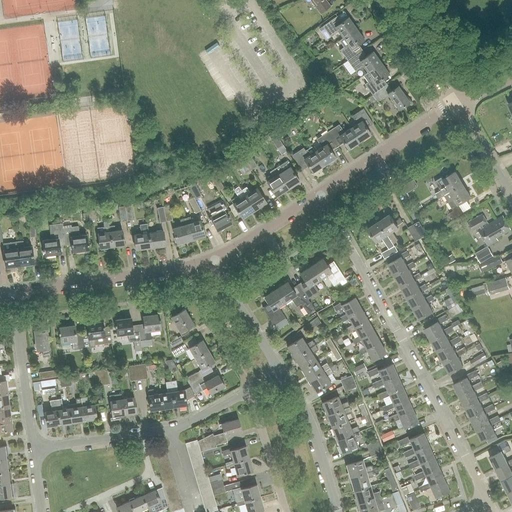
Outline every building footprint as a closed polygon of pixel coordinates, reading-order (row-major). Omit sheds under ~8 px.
[(122,0),(79,22),(107,77),(135,62),(143,77),(144,76),(170,127),(164,130),(167,137),(179,131),(192,157),(231,137),(189,54),(220,38),(212,22),(211,23),(199,0),(122,0)] [(312,0),(311,1),(321,14),(330,7),(325,0),(312,0)] [(334,18),(323,26),(319,29),(326,39),(330,36),(338,31),(343,38),(356,28),(348,17),(339,24),(334,18)] [(356,28),(339,41),(344,47),(340,50),(348,60),(359,52),(354,46),(364,39),(356,28)] [(348,60),(355,71),(363,65),(368,72),(381,62),(373,52),(363,58),(359,52),(348,60)] [(389,73),(381,62),(368,72),(363,75),(368,82),(365,84),(372,95),(387,84),(383,86),(379,80),(389,73)] [(315,78),(320,86),(325,83),(319,75),(315,78)] [(374,101),(376,99),(377,101),(387,94),(398,110),(409,102),(398,87),(391,92),(386,86),(369,98),(371,101),(373,99),(374,101)] [(350,128),(359,142),(370,135),(364,125),(370,120),(363,109),(356,113),(358,116),(353,119),(356,124),(350,128)] [(338,125),(334,128),(327,132),(335,144),(342,139),(348,149),(359,142),(350,128),(343,133),(338,125)] [(275,132),(269,136),(277,148),(283,144),(275,132)] [(316,139),(318,142),(321,147),(315,151),(324,165),(335,158),(329,148),(335,144),(327,132),(316,139)] [(303,148),(299,150),(292,155),(300,167),(306,163),(312,173),(324,165),(315,151),(308,155),(303,148)] [(248,152),(242,155),(251,169),(257,166),(248,152)] [(246,173),(251,169),(242,155),(237,159),(246,173)] [(286,161),(279,165),(275,168),(288,189),(299,181),(286,161)] [(288,189),(275,168),(269,172),(273,177),(267,182),(276,196),(288,189)] [(438,200),(444,196),(463,185),(456,172),(443,180),(441,178),(435,182),(440,190),(441,191),(435,194),(438,200)] [(215,173),(210,177),(218,191),(224,187),(215,173)] [(408,185),(404,187),(405,191),(417,186),(414,179),(407,182),(408,185)] [(194,183),(188,186),(192,194),(194,197),(195,199),(201,196),(194,183)] [(463,185),(444,196),(453,211),(449,214),(452,219),(463,212),(458,205),(471,197),(463,185)] [(247,186),(242,189),(255,210),(267,203),(257,187),(251,192),(247,186)] [(238,195),(232,200),(233,203),(234,202),(243,217),(255,210),(242,189),(237,193),(238,195)] [(194,197),(189,200),(195,213),(201,211),(195,199),(194,197)] [(169,205),(163,207),(166,221),(172,220),(169,205)] [(218,229),(230,223),(224,209),(217,213),(213,205),(209,207),(212,215),(211,216),(218,229)] [(131,206),(124,207),(126,221),(133,220),(131,206)] [(160,222),(166,221),(163,207),(157,208),(160,222)] [(95,210),(89,211),(89,212),(90,222),(91,226),(97,225),(95,210)] [(398,228),(396,226),(403,222),(400,218),(394,222),(389,215),(378,222),(387,235),(393,244),(397,241),(392,232),(398,228)] [(472,231),(477,228),(488,246),(498,240),(497,238),(511,229),(503,216),(489,225),(488,224),(483,227),(482,225),(487,222),(482,215),(468,223),(469,226),(468,226),(470,230),(472,230),(472,231)] [(186,224),(191,239),(205,235),(200,220),(191,222),(190,216),(184,218),(186,224)] [(186,224),(184,218),(180,219),(181,225),(172,228),(177,243),(191,239),(186,224)] [(112,246),(109,226),(108,221),(103,222),(104,227),(97,228),(100,248),(112,246)] [(413,225),(421,238),(426,235),(419,221),(413,225)] [(55,223),(55,224),(49,225),(51,238),(42,239),(44,255),(60,253),(59,245),(65,244),(62,227),(62,222),(55,223)] [(387,235),(378,222),(368,229),(376,242),(382,239),(388,249),(381,253),(384,259),(397,251),(394,246),(393,244),(387,235)] [(140,233),(134,234),(136,249),(150,247),(148,232),(147,224),(139,225),(140,233)] [(86,233),(79,234),(78,225),(62,227),(65,244),(71,243),(72,251),(88,249),(86,233)] [(421,238),(413,225),(408,228),(415,241),(421,238)] [(109,226),(112,246),(124,244),(122,229),(115,230),(114,226),(109,226)] [(148,232),(150,247),(165,245),(163,230),(148,232)] [(22,240),(16,241),(19,265),(33,263),(31,245),(23,246),(22,240)] [(10,242),(3,243),(4,249),(3,249),(5,267),(19,265),(16,241),(10,242)] [(476,255),(480,263),(493,256),(489,248),(476,255)] [(410,249),(407,251),(406,250),(399,254),(401,257),(387,264),(394,275),(407,267),(406,266),(402,259),(409,255),(412,253),(410,249)] [(500,256),(479,265),(482,272),(503,262),(500,256)] [(310,266),(319,280),(326,276),(333,286),(344,279),(335,265),(329,269),(322,259),(310,266)] [(413,262),(406,266),(407,267),(394,275),(400,286),(413,278),(412,276),(409,270),(415,266),(413,262)] [(300,288),(307,299),(314,294),(312,291),(316,289),(312,284),(319,280),(310,266),(299,274),(306,284),(300,288)] [(400,286),(406,297),(420,290),(418,287),(415,281),(421,277),(419,273),(412,276),(413,278),(400,286)] [(486,284),(469,289),(471,297),(474,296),(474,298),(487,295),(486,292),(489,291),(489,294),(509,289),(506,277),(486,283),(486,284)] [(286,282),(275,290),(284,303),(291,299),(296,306),(300,303),(308,315),(315,310),(307,299),(300,288),(293,292),(286,282)] [(406,297),(413,308),(426,301),(424,299),(421,292),(428,288),(425,284),(418,287),(420,290),(406,297)] [(284,303),(275,290),(264,297),(271,307),(264,311),(273,325),(284,318),(277,307),(284,303)] [(426,301),(413,308),(419,319),(432,312),(427,303),(434,299),(431,295),(424,299),(426,301)] [(454,295),(444,301),(449,309),(459,303),(454,295)] [(342,307),(345,314),(346,316),(360,308),(354,297),(340,304),(339,302),(333,306),(335,311),(342,307)] [(346,316),(345,314),(339,317),(341,322),(348,318),(351,324),(353,327),(366,319),(360,308),(346,316)] [(185,328),(193,324),(185,309),(172,317),(179,329),(178,329),(182,336),(188,332),(185,328)] [(151,345),(151,339),(150,331),(160,329),(159,320),(160,320),(160,318),(159,318),(158,314),(143,316),(144,324),(138,324),(141,353),(142,353),(141,346),(151,345)] [(444,333),(443,331),(439,324),(449,319),(446,314),(436,320),(438,321),(424,329),(430,340),(444,333)] [(141,353),(138,324),(132,325),(131,317),(115,319),(115,324),(114,324),(115,326),(117,335),(127,334),(128,342),(134,341),(135,354),(141,353)] [(317,317),(307,325),(310,330),(321,322),(317,317)] [(353,327),(351,324),(345,328),(347,333),(354,329),(357,336),(359,338),(372,330),(366,319),(353,327)] [(430,340),(437,351),(450,344),(449,341),(445,335),(455,330),(453,327),(460,323),(458,320),(451,324),(452,325),(443,331),(444,333),(430,340)] [(94,346),(94,345),(112,342),(110,327),(104,328),(104,326),(102,326),(102,321),(86,323),(87,331),(81,332),(84,354),(89,354),(91,352),(90,347),(94,346)] [(72,349),(80,348),(81,355),(84,354),(81,332),(76,333),(74,325),(58,327),(59,331),(58,331),(58,334),(59,334),(61,343),(71,341),(72,349)] [(48,348),(46,329),(33,330),(36,350),(41,349),(42,356),(49,355),(48,348)] [(365,349),(379,341),(372,330),(359,338),(357,336),(351,339),(354,344),(360,340),(364,347),(365,349)] [(169,342),(170,348),(183,341),(180,336),(169,342)] [(458,336),(449,341),(450,344),(437,351),(443,362),(456,355),(455,353),(452,347),(461,342),(458,336)] [(301,337),(286,347),(290,352),(294,358),(314,345),(311,340),(305,344),(301,337)] [(331,350),(335,347),(330,338),(325,341),(331,350)] [(188,348),(194,359),(208,351),(202,340),(188,348)] [(385,353),(385,352),(379,341),(365,349),(364,347),(357,350),(360,355),(366,351),(371,360),(385,353)] [(187,349),(184,344),(171,351),(174,357),(187,349)] [(314,345),(294,358),(301,370),(316,360),(311,353),(313,352),(317,350),(314,345)] [(341,357),(335,347),(331,350),(337,360),(341,357)] [(465,347),(455,353),(456,355),(443,362),(449,374),(463,366),(458,357),(467,352),(465,347)] [(208,351),(194,359),(200,370),(214,361),(208,351)] [(484,352),(474,358),(470,360),(473,366),(487,358),(484,352)] [(171,360),(165,361),(173,373),(178,370),(171,360)] [(316,360),(301,370),(308,381),(328,368),(325,363),(320,366),(316,360)] [(501,370),(505,367),(501,361),(497,364),(501,370)] [(352,369),(355,375),(367,370),(364,363),(352,369)] [(130,381),(147,378),(145,364),(128,366),(130,381)] [(378,373),(381,379),(382,382),(396,375),(391,364),(377,370),(376,367),(366,372),(368,377),(378,373)] [(328,368),(308,381),(316,392),(330,383),(326,376),(330,373),(331,373),(331,372),(329,368),(328,368)] [(107,369),(99,370),(101,385),(109,384),(107,369)] [(40,379),(58,376),(58,370),(39,372),(40,379)] [(96,385),(101,385),(99,370),(89,371),(89,377),(95,376),(96,385)] [(453,384),(459,396),(472,389),(471,386),(468,380),(478,375),(475,370),(466,375),(467,377),(453,384)] [(188,384),(202,377),(199,372),(185,379),(188,384)] [(202,377),(188,384),(191,390),(196,387),(199,392),(206,388),(209,394),(223,386),(217,375),(204,382),(202,377)] [(340,380),(342,386),(354,381),(352,375),(340,380)] [(382,382),(381,379),(371,383),(373,388),(383,384),(386,390),(387,393),(402,387),(396,375),(382,382)] [(56,385),(55,379),(40,381),(41,388),(56,385)] [(170,382),(173,408),(186,406),(183,390),(177,391),(176,381),(170,382)] [(354,381),(342,386),(345,392),(356,387),(354,381)] [(459,396),(465,407),(478,400),(477,398),(474,391),(483,386),(481,381),(471,386),(472,389),(459,396)] [(162,409),(173,408),(170,382),(165,382),(167,392),(159,393),(162,409)] [(387,393),(386,390),(376,395),(378,400),(388,395),(391,402),(393,405),(407,399),(402,387),(387,393)] [(159,393),(153,394),(152,389),(148,390),(147,394),(150,411),(162,409),(159,393)] [(0,406),(8,406),(7,393),(0,393),(0,406)] [(478,400),(465,407),(470,419),(484,412),(482,409),(480,403),(489,398),(487,393),(477,398),(478,400)] [(111,417),(123,415),(120,394),(109,396),(109,401),(111,417)] [(133,397),(121,399),(121,394),(120,394),(123,415),(135,413),(133,397)] [(80,398),(83,421),(95,419),(93,404),(88,405),(87,397),(80,398)] [(321,403),(326,416),(348,406),(346,401),(340,404),(337,397),(321,403)] [(77,407),(68,408),(71,422),(83,421),(80,398),(76,398),(77,407)] [(398,417),(412,410),(407,399),(393,405),(391,402),(381,406),(383,411),(393,407),(396,413),(398,417)] [(46,426),(58,424),(55,400),(50,401),(51,410),(44,412),(46,426)] [(71,422),(68,408),(58,410),(56,400),(55,400),(58,424),(71,422)] [(358,405),(362,416),(367,414),(363,403),(358,405)] [(470,419),(476,430),(490,423),(488,420),(485,414),(495,409),(492,404),(482,409),(484,412),(470,419)] [(8,406),(0,406),(0,419),(10,418),(8,406)] [(350,412),(348,406),(326,416),(331,428),(347,422),(344,414),(350,412)] [(403,428),(417,422),(412,410),(398,417),(396,413),(387,418),(389,423),(399,419),(403,428)] [(367,414),(362,416),(366,426),(372,424),(367,414)] [(497,438),(495,434),(491,425),(500,420),(498,415),(488,420),(490,423),(476,430),(482,442),(490,437),(493,441),(497,438)] [(10,418),(0,419),(0,431),(11,430),(10,418)] [(217,447),(216,445),(226,443),(224,437),(240,432),(236,419),(220,424),(223,433),(213,436),(213,434),(197,441),(200,452),(201,452),(213,448),(217,447)] [(349,429),(347,422),(331,428),(336,441),(358,432),(356,426),(349,429)] [(394,437),(391,430),(380,435),(383,442),(394,437)] [(358,432),(336,441),(341,453),(357,447),(354,439),(360,437),(358,432)] [(413,451),(427,444),(422,433),(408,439),(407,436),(397,441),(399,446),(409,442),(412,448),(413,451)] [(186,443),(187,449),(198,446),(196,440),(186,443)] [(368,451),(380,446),(378,440),(366,445),(368,451)] [(432,456),(427,444),(413,451),(412,448),(402,452),(404,457),(414,453),(417,459),(418,462),(432,456)] [(187,449),(189,455),(200,452),(198,446),(187,449)] [(229,453),(232,461),(232,463),(248,459),(244,446),(229,451),(228,449),(222,451),(223,455),(229,453)] [(382,452),(380,446),(368,451),(371,457),(382,452)] [(507,462),(506,462),(503,454),(510,451),(507,446),(500,450),(500,451),(488,456),(494,469),(507,462)] [(213,448),(201,452),(203,457),(214,454),(213,448)] [(156,459),(168,455),(166,450),(154,453),(156,459)] [(189,455),(191,461),(202,458),(200,452),(189,455)] [(158,465),(170,461),(168,455),(156,459),(158,465)] [(419,465),(422,471),(423,474),(437,468),(432,456),(418,462),(417,459),(407,464),(409,469),(419,465)] [(191,461),(192,467),(203,464),(202,458),(191,461)] [(494,469),(500,481),(511,474),(511,473),(509,466),(511,464),(511,458),(506,462),(507,462),(494,469)] [(0,459),(0,472),(9,471),(7,459),(0,459)] [(232,463),(232,461),(225,463),(227,467),(233,465),(236,476),(251,471),(248,459),(232,463)] [(344,465),(348,478),(372,472),(370,466),(363,468),(361,460),(344,465)] [(159,470),(172,467),(170,461),(158,465),(159,470)] [(192,467),(194,472),(205,469),(203,464),(192,467)] [(161,477),(173,473),(172,467),(159,470),(161,477)] [(384,470),(388,480),(393,478),(389,468),(384,470)] [(428,486),(442,479),(437,468),(423,474),(422,471),(412,476),(414,481),(424,476),(427,483),(428,486)] [(194,472),(196,478),(207,475),(205,469),(194,472)] [(0,472),(0,484),(11,483),(9,471),(0,472)] [(373,477),(372,472),(348,478),(352,491),(369,486),(366,478),(373,477)] [(163,482),(175,478),(173,473),(161,477),(163,482)] [(511,474),(500,481),(506,492),(511,489),(511,474)] [(196,478),(197,484),(208,481),(207,475),(196,478)] [(164,487),(176,484),(175,478),(163,482),(164,487)] [(397,489),(393,478),(388,480),(393,491),(397,489)] [(427,483),(417,487),(414,488),(415,492),(419,491),(419,492),(429,488),(433,497),(448,491),(442,479),(428,486),(427,483)] [(210,484),(211,489),(223,486),(222,480),(210,484)] [(208,481),(197,484),(199,490),(210,487),(208,481)] [(0,484),(0,497),(12,496),(11,483),(0,484)] [(166,493),(178,490),(176,484),(164,487),(166,493)] [(240,492),(243,500),(243,502),(259,497),(255,485),(240,489),(239,487),(233,489),(234,494),(240,492)] [(225,491),(223,486),(211,489),(213,495),(225,491)] [(369,486),(352,491),(356,504),(380,497),(379,491),(371,494),(369,486)] [(212,492),(210,487),(199,490),(201,496),(212,492)] [(147,508),(148,511),(157,511),(163,509),(160,502),(161,502),(155,490),(140,497),(145,509),(147,508)] [(168,499),(180,496),(178,490),(166,493),(168,499)] [(392,493),(396,505),(403,503),(398,491),(392,493)] [(212,492),(201,496),(203,501),(213,498),(212,492)] [(413,493),(406,496),(410,505),(417,502),(413,493)] [(169,505),(182,501),(180,496),(168,499),(169,505)] [(139,511),(145,509),(140,497),(127,502),(131,511),(139,511)] [(243,502),(243,500),(236,501),(238,506),(244,504),(246,511),(254,511),(262,510),(259,497),(243,502)] [(380,497),(356,504),(358,511),(375,511),(384,509),(380,497)] [(213,498),(203,501),(204,507),(215,504),(213,498)] [(171,511),(183,507),(182,501),(169,505),(171,511)] [(131,511),(127,502),(116,507),(118,511),(131,511)]
